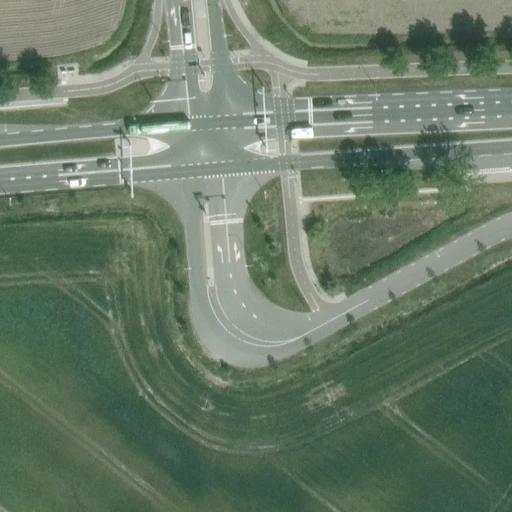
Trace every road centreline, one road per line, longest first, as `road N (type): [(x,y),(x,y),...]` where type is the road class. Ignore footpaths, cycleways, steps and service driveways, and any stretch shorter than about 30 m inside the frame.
road 1 (unclassified): [(250,339),(305,337),(511,225)]
road 2 (primary): [(511,104),(228,119)]
road 3 (primary): [(232,166),(511,147)]
road 4 (unclassified): [(184,167),(201,300),(213,318),(250,339)]
road 5 (primary): [(0,184),(184,167)]
road 6 (primary): [(181,122),(0,140)]
road 7 (unclassified): [(250,339),(235,283),(232,166)]
road 8 (unclassified): [(184,0),(181,122)]
road 9 (unclassified): [(228,119),(210,0)]
